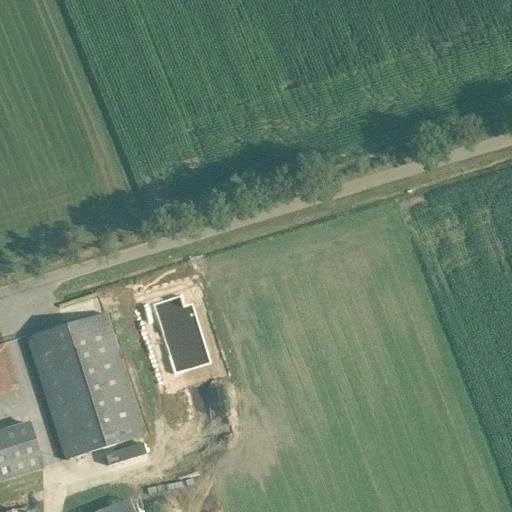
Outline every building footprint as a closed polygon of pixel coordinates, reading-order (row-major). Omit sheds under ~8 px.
[(178,291),(149,300),(166,357),(195,348),(178,291)] [(27,338),(33,357),(66,461),(142,437),(104,314),(27,338)] [(0,393),(18,388),(10,364),(5,345),(0,346),(0,393)] [(29,424),(0,433),(0,481),(43,468),(29,424)] [(131,511),(127,500),(96,511),(131,511)]
